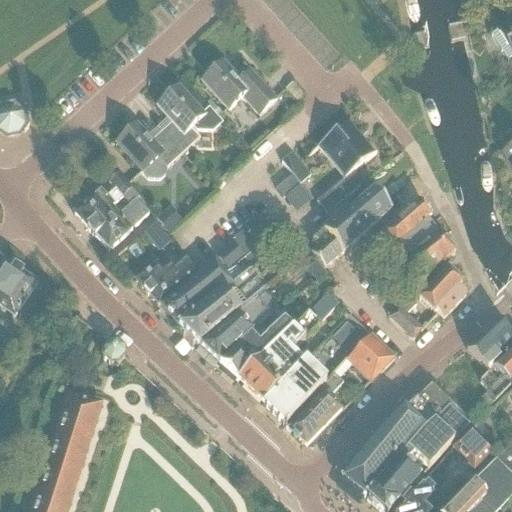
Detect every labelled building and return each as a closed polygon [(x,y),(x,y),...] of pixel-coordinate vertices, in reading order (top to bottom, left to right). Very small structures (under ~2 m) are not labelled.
[(511,69),(511,22),(491,36),(511,69)] [(237,81),(222,65),(201,84),(228,113),(242,100),(259,119),(277,103),(248,71),(237,81)] [(160,135),(180,157),(198,140),(190,131),(192,128),(196,132),(211,133),(219,126),(208,113),(203,117),(178,89),(156,109),(171,125),(160,135)] [(28,127),(25,112),(13,104),(0,106),(0,132),(6,137),(17,135),(20,131),(24,133),(28,127)] [(326,214),(360,188),(362,186),(353,174),(373,157),(348,126),(335,137),(334,136),(318,149),(305,160),(318,150),(343,181),(318,203),(326,214)] [(180,157),(160,135),(151,143),(136,127),(115,147),(147,182),(160,183),(166,178),(164,172),(180,157)] [(511,171),(511,150),(502,156),(511,171)] [(281,165),(287,172),(296,164),(290,157),(281,165)] [(113,206),(122,199),(131,190),(117,175),(108,184),(114,191),(106,198),(99,192),(93,198),(92,197),(72,215),(95,241),(110,228),(100,218),(111,208),(113,206)] [(283,200),(299,186),(291,177),(275,191),(283,200)] [(392,181),(376,196),(383,205),(399,190),(392,181)] [(367,196),(360,188),(326,214),(333,224),(322,233),(327,239),(309,255),(325,272),(390,214),(383,205),(376,196),(372,191),(367,196)] [(131,190),(122,199),(129,207),(135,202),(138,199),(131,190)] [(110,228),(95,241),(107,254),(148,217),(135,202),(129,207),(119,216),(112,209),(114,207),(113,206),(111,208),(100,218),(110,228)] [(396,252),(426,224),(430,220),(418,206),(382,236),(389,245),(389,244),(396,252)] [(181,222),(169,209),(156,221),(168,235),(181,222)] [(426,224),(396,252),(392,254),(402,266),(405,263),(407,265),(406,265),(420,283),(454,256),(439,237),(438,238),(426,224)] [(158,254),(167,247),(170,245),(154,226),(151,229),(143,236),(158,254)] [(226,272),(241,260),(232,249),(217,261),(226,272)] [(260,265),(262,263),(254,253),(225,277),(213,263),(159,308),(177,330),(232,287),(260,265)] [(13,270),(0,261),(0,311),(13,320),(36,286),(22,276),(13,270)] [(168,277),(157,263),(133,282),(157,308),(194,278),(182,265),(168,277)] [(268,274),(260,265),(232,287),(177,330),(197,349),(238,315),(264,293),(287,275),(275,268),(268,274)] [(433,316),(460,287),(447,272),(418,301),(433,316)] [(218,367),(275,314),(279,309),(264,293),(238,315),(197,349),(217,367),(218,367)] [(406,317),(415,307),(408,299),(398,309),(387,320),(412,343),(422,331),(406,317)] [(292,332),(292,331),(283,323),(283,322),(275,314),(218,367),(237,384),(292,332)] [(302,366),(304,364),(304,363),(302,364),(286,350),(289,347),(294,351),(318,327),(307,316),(292,331),(292,332),(237,384),(263,408),(302,366)] [(479,340),(468,351),(486,372),(511,349),(511,339),(498,326),(497,326),(493,326),(492,326),(478,340),(479,340)] [(338,335),(332,341),(339,348),(345,342),(338,335)] [(379,376),(393,361),(371,339),(347,364),(369,385),(378,375),(379,376)] [(102,361),(110,368),(117,367),(124,359),(123,352),(115,345),(108,346),(101,354),(102,361)] [(493,403),(511,384),(511,352),(493,371),(502,381),(495,388),(485,379),(479,386),(493,403)] [(302,366),(263,408),(284,428),(327,384),(304,364),(302,366)] [(305,448),(341,411),(328,398),(341,385),(334,378),(285,429),(305,448)] [(407,454),(417,463),(418,463),(427,471),(468,428),(449,410),(451,408),(431,389),(405,414),(402,411),(382,431),(340,482),(365,502),(407,454)] [(65,511),(99,408),(68,398),(32,511),(65,511)] [(473,472),(490,454),(468,433),(451,451),(473,472)] [(511,479),(511,454),(508,451),(496,464),(511,479)] [(411,471),(417,463),(407,454),(365,502),(376,511),(391,511),(419,479),(411,471)] [(499,511),(511,499),(511,480),(495,465),(463,495),(447,511),(499,511)] [(429,511),(427,510),(436,500),(420,486),(396,511),(429,511)]
